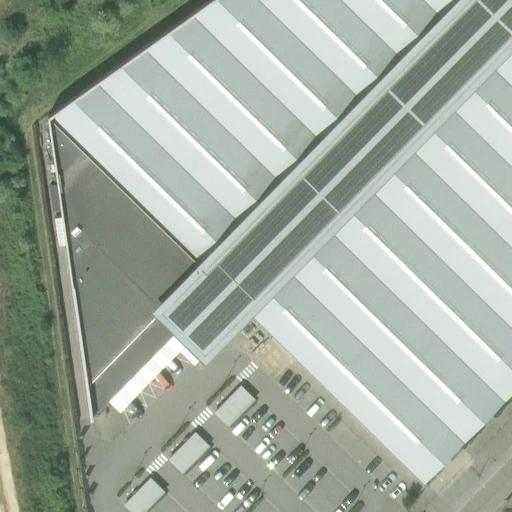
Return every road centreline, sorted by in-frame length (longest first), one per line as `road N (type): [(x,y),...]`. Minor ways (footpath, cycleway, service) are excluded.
road 1 (unknown): [(179,406),(209,372),(235,374),(361,477),(367,491),(358,511)]
road 2 (unknown): [(179,406),(304,511)]
